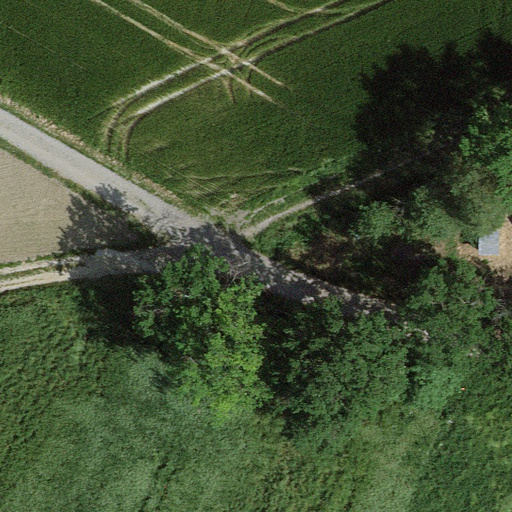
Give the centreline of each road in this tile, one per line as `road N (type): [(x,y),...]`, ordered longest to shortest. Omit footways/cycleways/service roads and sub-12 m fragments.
road 1 (track): [(0,127),(213,246),(511,355)]
road 2 (track): [(511,107),(213,246),(0,282)]
